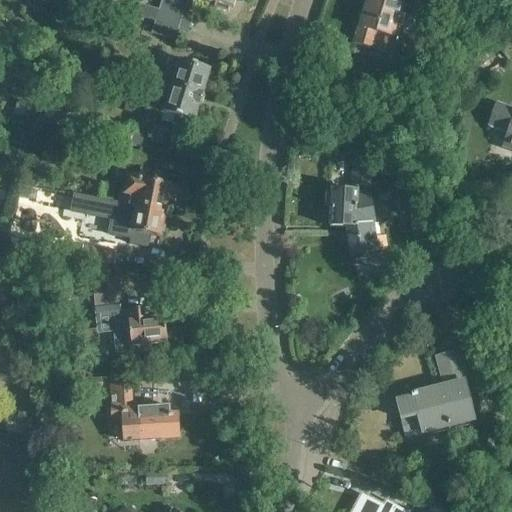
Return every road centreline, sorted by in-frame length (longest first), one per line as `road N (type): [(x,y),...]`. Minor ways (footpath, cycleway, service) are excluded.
road 1 (residential): [(301,434),(274,365),(266,249),(271,160),(307,0)]
road 2 (residential): [(511,250),(439,279),(375,331),(336,374),(301,434)]
